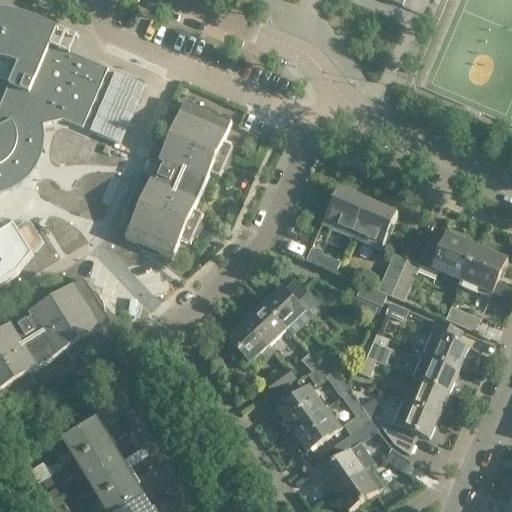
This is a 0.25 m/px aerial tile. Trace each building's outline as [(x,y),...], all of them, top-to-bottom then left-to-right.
[(0,281),(4,278),(23,267),(10,247),(2,253),(0,253),(0,195),(1,195),(3,194),(5,194),(7,193),(9,192),(11,191),(12,191),(14,190),(16,189),(18,188),(19,186),(21,185),(23,184),(24,183),(26,181),(27,180),(28,178),(30,177),(31,175),(32,174),(33,172),(35,171),(36,169),(37,167),(38,165),(39,164),(39,162),(40,160),(41,158),(41,156),(42,154),(42,152),(43,150),(43,148),(44,146),(44,144),(44,142),(44,140),(44,138),(44,136),(44,134),(44,132),(43,130),(43,128),(43,126),(63,121),(83,130),(90,133),(114,143),(114,142),(139,86),(139,84),(116,74),(108,71),(51,46),(58,29),(39,21),(35,19),(30,18),(26,16),(22,15),(17,14),(13,13),(9,12),(4,11),(0,10),(0,281)] [(159,164),(164,166),(160,175),(197,191),(201,182),(205,184),(210,175),(220,179),(233,149),(223,144),(231,125),(222,121),(221,119),(219,117),(217,115),(214,113),(212,112),(211,111),(207,110),(204,109),(202,109),(199,109),(197,109),(195,109),(185,105),(159,164)] [(197,203),(192,201),(197,191),(160,175),(156,184),(151,182),(125,241),(135,246),(135,247),(136,249),(136,250),(137,252),(138,253),(140,254),(141,255),(142,256),(144,256),(145,257),(147,257),(149,257),(151,256),(153,256),(155,255),(171,262),(180,243),(189,247),(203,217),(193,213),(197,203)] [(352,238),(367,201),(338,189),(322,226),(352,238)] [(367,201),(352,238),(381,251),(397,214),(367,201)] [(408,262),(392,299),(404,304),(418,271),(434,278),(436,273),(462,284),(478,249),(461,242),(463,237),(451,232),(449,236),(448,236),(442,248),(429,242),(418,267),(408,262)] [(471,265),(462,284),(492,296),(495,289),(506,265),(507,262),(478,249),(471,265)] [(306,262),(335,275),(340,264),(311,251),(306,262)] [(394,256),(378,293),(386,296),(387,297),(392,299),(408,262),(394,256)] [(83,282),(29,316),(32,321),(23,326),(44,360),(52,355),(55,359),(64,354),(70,363),(84,354),(98,346),(92,337),(110,325),(105,316),(105,314),(104,313),(104,311),(104,309),(103,307),(103,306),(102,304),(101,302),(99,299),(96,296),(95,295),(92,293),(89,291),(83,282)] [(264,307),(287,332),(292,338),(321,311),(295,283),(285,293),(282,290),(264,307)] [(362,286),(357,298),(382,309),(387,297),(386,296),(378,293),(362,286)] [(384,316),(403,324),(407,312),(389,305),(384,316)] [(269,349),(287,332),(264,307),(246,324),(269,349)] [(451,309),(446,322),(475,335),(481,322),(451,309)] [(424,358),(459,373),(469,349),(458,344),(462,335),(435,323),(431,333),(434,334),(424,358)] [(251,366),(260,357),(265,362),(274,354),(269,349),(246,324),(228,341),(228,342),(227,343),(227,346),(234,354),(237,354),(239,353),(251,366)] [(38,370),(35,365),(44,360),(23,326),(14,331),(12,326),(0,333),(0,393),(1,393),(6,402),(21,393),(34,385),(29,376),(38,370)] [(388,341),(376,336),(366,359),(375,363),(384,367),(391,352),(385,349),(388,341)] [(307,355),(300,362),(311,374),(320,368),(307,355)] [(415,380),(423,384),(449,395),(459,373),(424,358),(415,380)] [(359,375),(369,379),(375,363),(366,359),(359,375)] [(328,363),(320,368),(311,374),(307,377),(314,388),(328,378),(335,388),(342,383),(328,363)] [(273,396),(296,380),(288,370),(266,386),(273,396)] [(410,391),(405,403),(440,418),(449,395),(423,384),(418,394),(410,391)] [(278,412),(278,413),(275,415),(275,418),(279,424),(282,425),(285,423),(292,433),(324,411),(309,390),(278,412)] [(430,441),(440,418),(405,403),(395,426),(384,422),(381,429),(395,447),(410,457),(419,437),(430,441)] [(324,411),(292,433),(300,444),(297,446),(296,449),(301,456),(304,457),(307,454),(307,455),(339,433),(343,430),(327,409),(324,411)] [(363,414),(343,428),(349,438),(370,424),(363,414)] [(110,442),(98,423),(64,443),(76,463),(110,442)] [(377,434),(370,424),(349,438),(357,449),(360,446),(377,434)] [(88,482),(121,462),(110,442),(76,463),(88,482)] [(355,450),(321,474),(335,494),(365,474),(371,470),(375,467),(360,446),(357,449),(355,450)] [(406,476),(413,465),(392,451),(385,462),(406,476)] [(100,502),(133,482),(121,462),(88,482),(100,502)] [(365,474),(335,494),(347,511),(353,511),(379,494),(385,490),(371,470),(365,474)] [(106,511),(126,511),(145,501),(133,482),(100,502),(106,511)] [(151,511),(145,501),(126,511),(151,511)]
